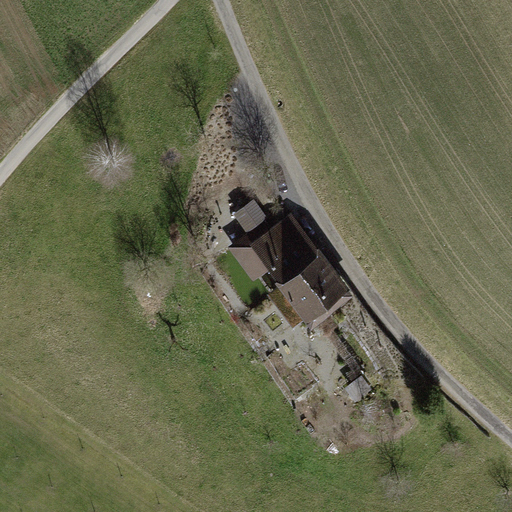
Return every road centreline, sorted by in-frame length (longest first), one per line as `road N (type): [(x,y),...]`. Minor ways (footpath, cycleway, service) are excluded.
road 1 (unclassified): [(221,0),(333,245),(426,360),(511,438)]
road 2 (unclassified): [(0,176),(168,0)]
